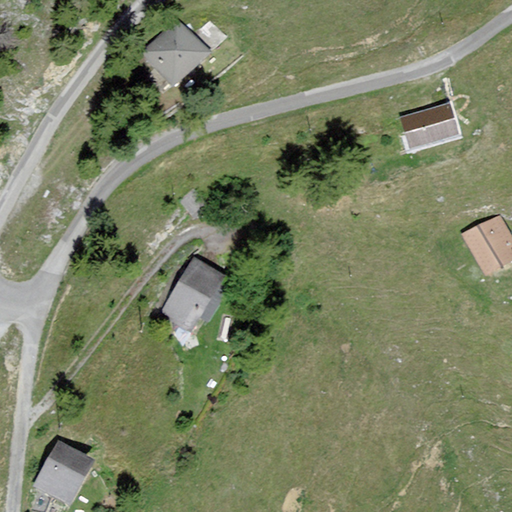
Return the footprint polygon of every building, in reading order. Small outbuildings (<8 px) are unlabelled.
[(227,62),(189,23),(156,55),(193,94),(227,62)] [(470,109),(418,125),(429,159),(480,143),(470,109)] [(511,277),(511,226),(508,220),(475,241),(502,284),(511,277)] [(241,286),(203,264),(171,319),(210,341),(241,286)] [(96,511),(118,471),(74,448),(52,491),(92,511),(96,511)]
